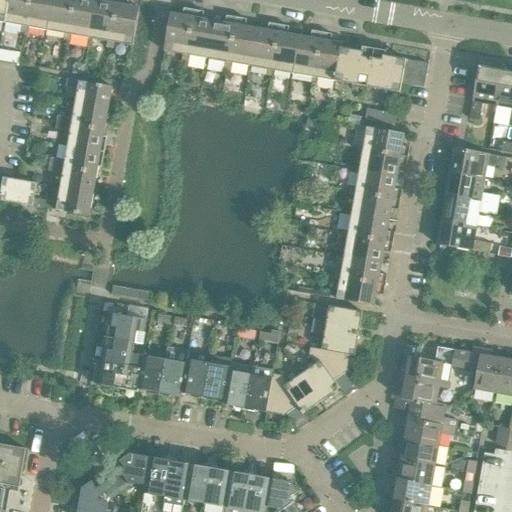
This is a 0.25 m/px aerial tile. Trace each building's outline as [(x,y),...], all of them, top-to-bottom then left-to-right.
[(24,33),(29,0),(6,0),(2,23),(21,26),(20,32),(24,33)] [(46,31),(51,0),(29,0),(24,33),(27,34),(28,28),(46,31)] [(66,41),(73,0),(51,0),(46,31),(64,34),(63,40),(66,41)] [(89,38),(95,5),(84,3),(84,0),(73,0),(66,41),(70,41),(71,35),(89,38)] [(109,48),(117,0),(107,0),(106,7),(95,5),(89,38),(107,41),(106,48),(109,48)] [(132,46),(138,13),(126,11),(127,0),(117,0),(109,48),(112,49),(113,43),(132,46)] [(184,61),(192,10),(183,9),(182,16),(170,14),(163,52),(182,55),(181,61),(184,61)] [(207,59),(214,21),(202,19),(203,12),(192,10),(184,61),(188,62),(189,56),(207,59)] [(227,69),(237,18),(226,16),(225,23),(214,21),(207,59),(225,62),(224,68),(227,69)] [(249,67),(256,29),(245,27),(246,20),(237,18),(227,69),(230,70),(231,63),(249,67)] [(269,76),(278,25),(268,24),(267,31),(256,29),(249,67),(267,70),(266,76),(269,76)] [(292,74),(299,36),(287,34),(289,27),(278,25),(269,76),(273,77),(274,71),(292,74)] [(312,84),(321,33),(311,31),(310,38),(299,36),(292,74),(310,77),(309,84),(312,84)] [(336,82),(341,49),(342,44),(330,42),(331,35),(321,33),(312,84),(316,85),(317,79),(336,82)] [(399,93),(401,84),(403,72),(405,60),(390,57),(391,53),(383,51),(382,56),(367,53),(368,48),(354,46),(353,51),(341,49),(336,82),(399,93)] [(426,76),(428,64),(405,60),(403,72),(426,76)] [(497,106),(503,71),(478,67),(474,89),(469,119),(479,121),(482,104),(497,106)] [(511,126),(511,72),(503,71),(497,106),(511,109),(508,126),(511,126)] [(424,88),(426,76),(403,72),(401,84),(424,88)] [(108,110),(111,89),(112,87),(67,80),(65,87),(77,89),(74,104),(108,110)] [(104,131),(108,110),(74,104),(72,119),(57,116),(56,122),(104,131)] [(394,125),(396,114),(366,109),(364,120),(394,125)] [(106,137),(103,137),(104,131),(56,122),(55,129),(70,131),(67,146),(104,153),(106,137)] [(402,147),(404,134),(366,128),(363,147),(357,146),(356,149),(407,158),(409,148),(402,147)] [(101,168),(104,153),(67,146),(64,161),(50,158),(49,165),(96,173),(97,167),(101,168)] [(406,168),(407,158),(356,149),(356,152),(362,153),(359,171),(396,178),(398,167),(406,168)] [(504,168),(506,158),(453,149),(449,173),(484,179),(487,165),(504,168)] [(93,194),(96,173),(49,165),(48,171),(62,174),(60,189),(93,194)] [(394,189),(396,178),(359,171),(355,189),(350,188),(349,192),(400,201),(402,190),(394,189)] [(481,194),(484,179),(449,173),(445,197),(497,206),(499,197),(481,194)] [(33,199),(36,184),(3,178),(0,193),(0,201),(44,209),(45,201),(33,199)] [(89,217),(93,194),(60,189),(57,203),(45,201),(44,209),(89,217)] [(389,221),(391,209),(398,211),(400,201),(349,192),(348,195),(354,196),(351,214),(389,221)] [(476,227),(478,212),(496,215),(497,206),(445,197),(441,221),(476,227)] [(387,232),(389,221),(351,214),(348,232),(342,231),(341,235),(392,244),(394,233),(387,232)] [(473,241),(476,227),(441,221),(436,245),(489,254),(491,244),(473,241)] [(381,263),(383,252),(391,253),(392,244),(341,235),(341,237),(347,238),(343,256),(381,263)] [(379,274),(381,263),(343,256),(340,274),(334,273),(334,276),(385,285),(386,275),(379,274)] [(383,295),(385,285),(334,276),(333,280),(339,281),(336,300),(374,306),(376,294),(383,295)] [(111,295),(123,297),(124,289),(113,287),(111,295)] [(123,297),(135,300),(136,291),(124,289),(123,297)] [(135,300),(147,302),(148,294),(136,291),(135,300)] [(205,312),(217,314),(218,306),(206,304),(205,312)] [(217,314),(229,316),(230,308),(218,306),(217,314)] [(358,334),(362,312),(329,306),(326,322),(313,320),(312,327),(358,334)] [(144,333),(146,320),(109,314),(104,338),(134,343),(136,332),(144,333)] [(169,325),(170,317),(158,315),(157,323),(169,325)] [(185,327),(187,320),(175,318),(173,326),(185,327)] [(354,357),(358,334),(312,327),(311,333),(324,335),(321,350),(349,356),(354,357)] [(254,340),(255,332),(243,330),(242,338),(254,340)] [(270,342),(272,334),(260,332),(258,340),(270,342)] [(132,354),(134,343),(104,338),(100,361),(140,368),(142,356),(132,354)] [(202,399),(211,347),(189,343),(187,355),(188,356),(181,394),(191,395),(192,398),(202,399)] [(445,382),(447,366),(451,367),(454,351),(437,348),(435,362),(419,359),(421,349),(404,346),(401,366),(407,367),(403,389),(397,388),(393,409),(403,411),(404,404),(410,405),(411,399),(441,404),(443,389),(448,389),(449,383),(445,382)] [(230,363),(231,363),(233,350),(211,347),(202,399),(212,401),(213,399),(223,401),(230,363)] [(332,378),(337,374),(339,377),(346,372),(349,356),(321,350),(310,348),(309,355),(315,364),(301,374),(321,401),(339,389),(332,378)] [(494,393),(500,359),(490,357),(491,351),(487,350),(472,348),(472,354),(454,351),(451,367),(476,371),(473,390),(494,393)] [(188,356),(187,355),(179,354),(178,362),(165,360),(159,396),(169,398),(170,396),(181,398),(181,394),(188,356)] [(159,396),(165,360),(142,356),(140,368),(135,397),(137,396),(138,390),(148,392),(148,394),(159,396)] [(511,358),(511,361),(500,359),(494,393),(511,396),(511,358)] [(135,397),(140,368),(100,361),(96,385),(126,391),(126,394),(127,396),(135,397)] [(244,411),(250,375),(252,367),(231,363),(230,363),(223,401),(222,405),(233,407),(234,409),(244,411)] [(266,413),(273,374),(273,371),(264,369),(263,377),(250,375),(244,411),(254,413),(255,411),(266,413)] [(321,401),(301,374),(288,384),(282,376),(273,374),(266,413),(284,416),(291,410),(289,408),(295,404),(302,414),(321,401)] [(445,405),(441,404),(411,399),(410,405),(404,404),(403,411),(409,412),(407,420),(454,428),(456,420),(443,418),(445,405)] [(438,446),(440,434),(453,437),(454,428),(407,420),(405,431),(400,430),(398,439),(438,446)] [(509,438),(510,430),(498,428),(496,436),(509,438)] [(507,446),(509,438),(496,436),(495,444),(507,446)] [(435,466),(438,446),(398,439),(396,449),(402,450),(400,460),(435,466)] [(0,484),(19,488),(26,449),(0,444),(0,484)] [(511,511),(511,452),(494,450),(494,455),(483,453),(473,511),(511,511)] [(144,486),(149,458),(130,454),(120,461),(125,468),(110,478),(121,493),(134,484),(144,486)] [(163,497),(170,461),(149,458),(144,486),(143,493),(163,497)] [(431,487),(435,466),(400,460),(398,471),(392,470),(391,480),(431,487)] [(451,463),(450,469),(466,472),(468,461),(461,460),(455,464),(451,463)] [(184,501),(190,465),(170,461),(163,497),(164,497),(163,503),(182,507),(184,501)] [(474,474),(476,463),(468,461),(466,472),(465,473),(474,474)] [(204,504),(210,468),(190,465),(184,501),(204,504)] [(224,508),(230,472),(210,468),(204,504),(224,508)] [(244,511),(251,476),(230,472),(224,508),(222,511),(244,511)] [(265,511),(266,507),(271,479),(251,476),(244,511),(265,511)] [(105,511),(107,503),(121,493),(110,478),(96,488),(91,481),(81,488),(76,511),(105,511)] [(300,511),(290,497),(297,492),(290,483),(271,479),(266,507),(276,509),(278,511),(300,511)] [(427,507),(431,487),(391,480),(389,489),(395,490),(393,501),(427,507)] [(470,495),(472,482),(464,481),(462,493),(470,495)] [(467,511),(469,500),(461,499),(458,511),(467,511)] [(426,511),(427,507),(393,501),(391,511),(385,510),(384,511),(426,511)]
